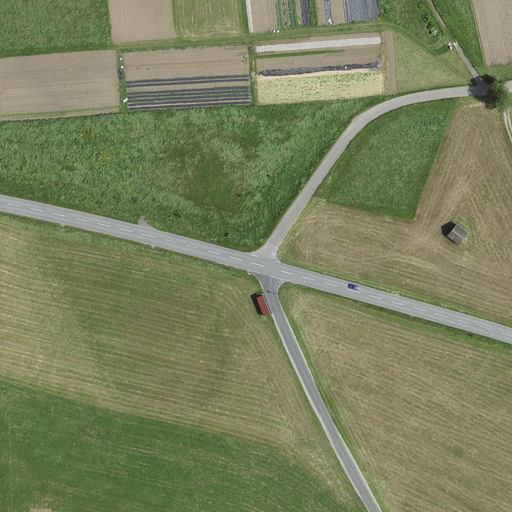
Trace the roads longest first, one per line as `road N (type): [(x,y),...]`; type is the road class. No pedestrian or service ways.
road 1 (unclassified): [(262,265),(362,119),(407,99),(511,85)]
road 2 (unclassified): [(377,511),(262,265)]
road 3 (tertiary): [(0,202),(262,265)]
road 4 (tertiary): [(262,265),(511,335)]
